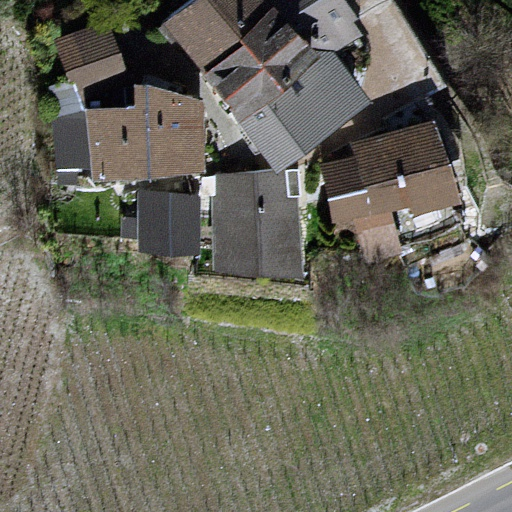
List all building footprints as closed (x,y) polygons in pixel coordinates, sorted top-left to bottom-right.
[(187,0),(152,29),(216,110),(269,169),(369,98),(342,58),(362,21),(346,0),(187,0)] [(43,117),(55,180),(153,182),(156,108),(81,90),(81,113),(43,117)] [(433,121),(346,142),(350,158),(323,165),(335,215),(362,208),(375,262),(409,254),(399,211),(451,199),(433,121)] [(258,184),(180,185),(180,209),(170,208),(170,276),(262,282),(258,184)] [(166,208),(105,200),(103,238),(123,260),(166,264),(166,208)]
